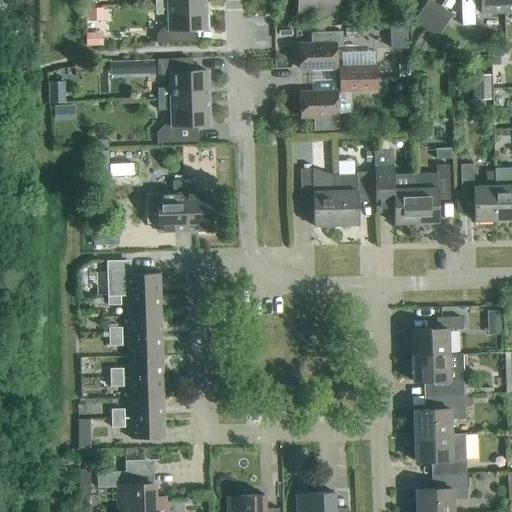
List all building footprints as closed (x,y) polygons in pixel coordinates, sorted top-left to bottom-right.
[(296,0),(297,14),(337,13),(336,0),(296,0)] [(425,30),(440,8),(429,0),(428,0),(413,23),(425,30)] [(474,25),(473,0),(460,0),(461,26),(474,25)] [(479,0),(480,14),(503,13),(503,0),(479,0)] [(511,0),(503,0),(503,13),(511,13),(511,0)] [(204,3),(154,5),(154,16),(168,15),(168,30),(162,30),(156,37),(156,44),(193,43),(193,31),(205,30),(204,3)] [(440,8),(425,30),(436,38),(452,15),(440,8)] [(88,22),(104,22),(103,10),(88,10),(88,22)] [(336,45),(336,34),(341,33),(341,32),(309,33),(309,34),(311,34),(312,45),(298,46),(299,70),(336,69),(335,45),(336,45)] [(87,47),(102,47),(102,34),(86,35),(87,47)] [(157,101),(207,99),(206,72),(186,72),(186,60),(129,62),(130,76),(169,75),(170,89),(157,89),(157,101)] [(408,65),(397,65),(398,78),(408,77),(408,65)] [(339,94),(377,93),(376,66),(338,67),(339,94)] [(474,101),(490,100),(490,76),(473,76),(474,101)] [(336,130),(336,117),(337,117),(336,93),(299,94),(300,118),(314,117),(315,130),(312,130),(312,132),(338,131),(338,130),(336,130)] [(207,99),(157,101),(157,111),(171,111),(171,126),(163,127),(156,134),(156,143),(156,144),(197,143),(196,126),(208,126),(207,99)] [(91,149),(107,148),(107,140),(91,141),(91,149)] [(450,150),(434,150),(435,160),(450,159),(450,150)] [(393,225),(415,224),(414,174),(405,175),(406,189),(392,190),(391,151),(373,152),(375,213),(393,212),(393,225)] [(108,152),(94,152),(95,177),(109,176),(108,152)] [(414,174),(415,224),(438,223),(437,196),(449,196),(448,165),(435,166),(436,174),(414,174)] [(495,222),(494,187),(494,172),(486,172),(486,187),(473,187),(472,165),(460,165),(461,199),(456,199),(456,214),(473,214),(473,222),(495,222)] [(109,168),(110,180),(133,179),(132,167),(109,168)] [(494,187),(495,222),(511,221),(511,168),(494,169),(494,172),(494,187)] [(335,227),(333,176),(312,169),(312,170),(299,170),(300,200),(312,200),(313,227),(335,227)] [(333,176),(335,227),(357,226),(356,198),(370,198),(369,173),(355,173),(355,176),(333,176)] [(183,182),(184,232),(211,231),(210,194),(194,194),(194,181),(183,182)] [(157,232),(184,232),(183,182),(172,182),(172,195),(157,195),(157,194),(145,195),(146,225),(157,224),(157,232)] [(93,246),(117,246),(117,233),(92,233),(93,246)] [(126,296),(159,295),(159,274),(129,275),(129,261),(106,262),(107,296),(126,296)] [(159,295),(126,296),(126,316),(160,315),(159,295)] [(127,337),(161,336),(160,315),(126,316),(127,337)] [(412,357),(448,356),(447,330),(461,330),(461,318),(436,319),(436,330),(411,331),(412,357)] [(488,336),(500,335),(500,323),(487,324),(488,336)] [(108,338),(121,338),(121,329),(108,329),(108,338)] [(128,358),(161,357),(161,336),(127,337),(128,358)] [(121,338),(108,338),(108,347),(122,346),(121,338)] [(424,396),(463,395),(462,355),(448,356),(412,357),(412,383),(423,383),(424,396)] [(128,378),(162,377),(161,357),(128,358),(128,378)] [(110,378),(123,378),(123,369),(109,369),(110,378)] [(129,399),(163,398),(162,377),(128,378),(129,399)] [(123,378),(110,378),(110,388),(123,387),(123,378)] [(414,437),(450,436),(449,420),(465,420),(464,410),(471,410),(471,404),(486,403),(485,398),(471,398),(471,395),(463,395),(424,396),(424,411),(413,411),(414,437)] [(130,419),(163,418),(163,398),(129,399),(130,419)] [(122,410),(111,410),(111,419),(124,418),(124,410),(122,410)] [(124,418),(111,419),(111,428),(124,428),(124,418)] [(163,418),(130,419),(130,440),(164,439),(163,418)] [(92,448),(91,421),(77,421),(78,449),(92,448)] [(431,476),(465,475),(464,435),(450,436),(414,437),(415,463),(431,462),(431,476)] [(129,486),(128,472),(96,473),(97,489),(117,488),(117,511),(166,511),(166,499),(154,499),(153,485),(129,486)] [(416,511),(452,511),(452,500),(466,499),(465,475),(431,476),(431,490),(416,490),(416,511)] [(334,510),(333,493),(308,494),(308,495),(296,495),(296,511),(347,511),(348,509),(334,510)] [(264,510),(264,496),(239,497),(226,498),(226,511),(278,511),(278,509),(264,510)]
